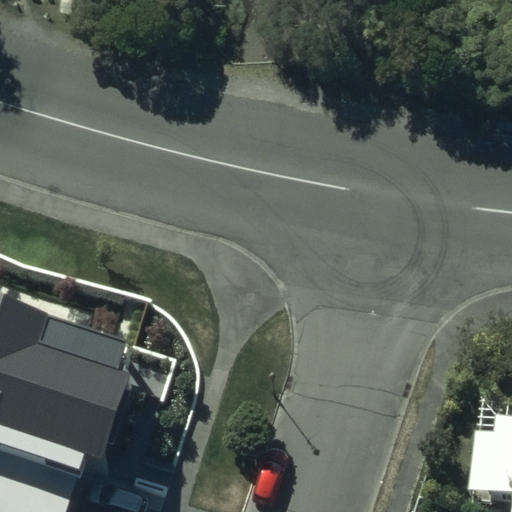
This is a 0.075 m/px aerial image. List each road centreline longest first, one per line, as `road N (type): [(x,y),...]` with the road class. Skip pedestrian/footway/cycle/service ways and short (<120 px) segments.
road 1 (tertiary): [(0,102),(282,179),(396,199)]
road 2 (residential): [(396,199),(305,511)]
